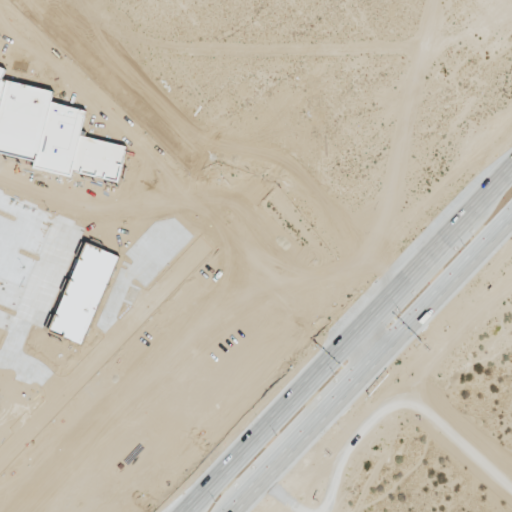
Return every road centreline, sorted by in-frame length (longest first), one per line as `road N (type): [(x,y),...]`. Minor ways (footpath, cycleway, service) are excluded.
road 1 (secondary): [(511,157),(175,511)]
road 2 (secondary): [(241,511),(511,230)]
